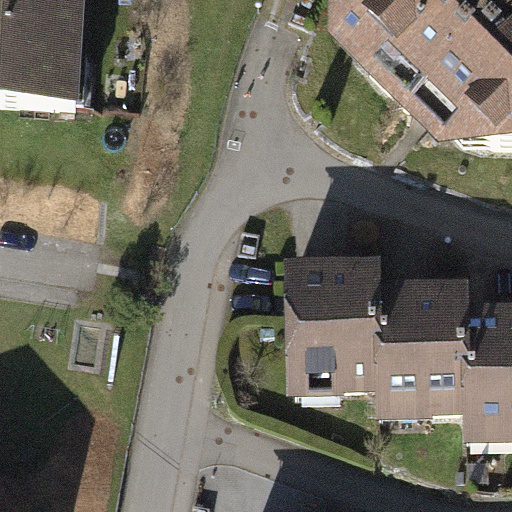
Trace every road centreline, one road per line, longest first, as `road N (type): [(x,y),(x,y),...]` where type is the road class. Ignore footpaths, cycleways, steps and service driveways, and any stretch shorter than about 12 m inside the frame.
road 1 (residential): [(162,433),(182,287),(243,151)]
road 2 (residential): [(243,151),(511,239)]
road 3 (residential): [(162,433),(389,511)]
road 4 (residential): [(243,151),(274,26)]
